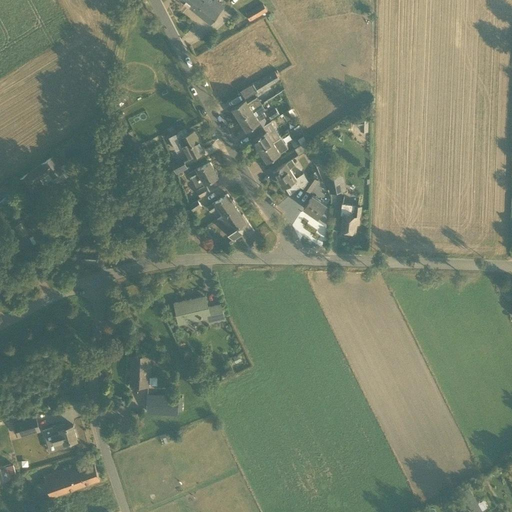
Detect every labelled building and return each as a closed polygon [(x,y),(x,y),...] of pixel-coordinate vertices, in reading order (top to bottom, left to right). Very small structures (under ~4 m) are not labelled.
[(202,0),(181,0),(194,10),(202,0)] [(210,24),(220,12),(205,0),(202,0),(194,10),(210,24)] [(250,21),(267,11),(263,4),(246,13),(250,21)] [(258,92),(274,82),(279,78),(275,72),(254,84),(258,92)] [(257,96),(255,97),(253,94),(232,108),(239,119),(253,110),(262,104),(257,96)] [(260,127),(267,123),(257,108),(262,104),(253,110),(239,119),(247,130),(257,123),(260,127)] [(275,108),(267,113),(271,119),(279,114),(275,108)] [(289,110),(285,112),(289,119),(293,117),(296,115),(292,108),(289,110)] [(368,115),(353,115),(353,126),(360,126),(360,131),(368,131),(368,115)] [(278,138),(267,123),(260,127),(263,132),(252,139),(260,150),(278,138)] [(177,140),(172,142),(177,151),(181,148),(184,147),(190,158),(205,151),(203,147),(202,147),(200,141),(200,142),(194,131),(188,134),(185,129),(177,133),(180,139),(177,140)] [(281,136),(278,138),(260,150),(267,161),(288,148),(281,136)] [(133,137),(124,141),(129,152),(138,148),(133,137)] [(299,155),(309,148),(306,141),(295,148),(299,155)] [(64,170),(54,156),(42,164),(41,164),(28,173),(19,179),(29,194),(38,188),(34,182),(40,177),(44,183),(64,170)] [(172,162),(171,163),(176,173),(177,172),(186,167),(181,157),(172,162)] [(281,183),(294,174),(290,168),(295,164),(291,159),(273,171),(281,183)] [(214,169),(210,162),(190,173),(197,186),(205,182),(218,176),(217,174),(218,173),(216,169),(214,169)] [(330,177),(330,190),(343,190),(343,176),(339,176),(339,168),(328,168),(328,177),(330,177)] [(94,174),(83,179),(86,186),(97,181),(94,174)] [(307,181),(303,174),(296,178),(294,174),(281,183),(283,187),(285,186),(290,194),(301,186),(303,187),(307,181)] [(309,192),(317,180),(311,176),(307,181),(303,187),(303,188),(309,192)] [(200,196),(209,191),(206,185),(197,190),(200,196)] [(232,200),(227,194),(208,206),(211,211),(219,206),(224,214),(231,210),(236,207),(235,205),(236,204),(233,199),(232,200)] [(318,217),(327,204),(313,194),(304,208),(318,217)] [(193,210),(201,205),(198,200),(190,206),(193,210)] [(341,214),(344,214),(342,230),(355,231),(356,224),(358,224),(361,206),(343,203),(341,214)] [(232,236),(233,239),(242,233),(245,237),(254,231),(241,215),(236,207),(231,210),(224,214),(221,216),(226,223),(224,225),(225,227),(225,230),(228,235),(232,236)] [(26,213),(6,227),(12,239),(34,225),(26,213)] [(98,261),(99,250),(85,249),(82,252),(81,256),(84,260),(98,261)] [(208,307),(206,297),(186,302),(185,300),(174,303),(177,314),(179,313),(181,321),(209,314),(211,322),(224,318),(221,304),(208,307)] [(149,385),(150,355),(132,354),(131,384),(149,385)] [(165,355),(163,364),(171,366),(174,357),(165,355)] [(204,368),(197,373),(202,380),(210,375),(204,368)] [(178,412),(178,396),(148,395),(147,411),(178,412)] [(36,416),(14,422),(19,437),(40,431),(36,416)] [(72,446),(70,441),(78,439),(73,425),(63,428),(61,423),(43,429),(45,436),(52,434),(57,450),(72,446)] [(163,444),(168,442),(165,434),(160,436),(163,444)] [(13,464),(5,465),(7,476),(15,475),(13,464)] [(100,479),(95,464),(76,471),(74,465),(43,476),(51,497),(100,479)] [(468,487),(459,493),(470,511),(479,511),(482,510),(478,503),(468,487)]
